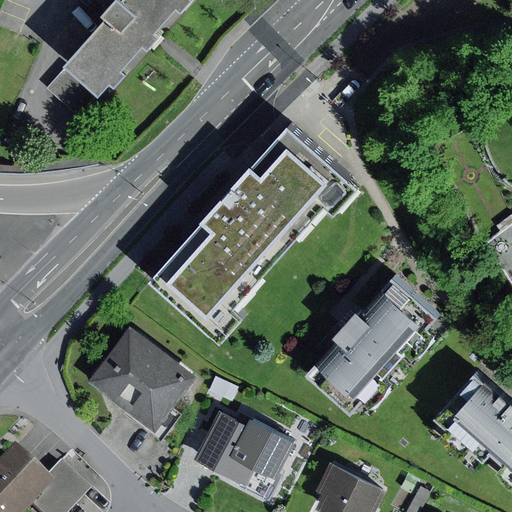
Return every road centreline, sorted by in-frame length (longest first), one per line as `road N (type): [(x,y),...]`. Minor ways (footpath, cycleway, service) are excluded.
road 1 (secondary): [(335,0),(149,186)]
road 2 (secondary): [(149,186),(0,332)]
road 3 (residential): [(144,485),(0,361)]
road 4 (motorway): [(149,186),(0,204)]
